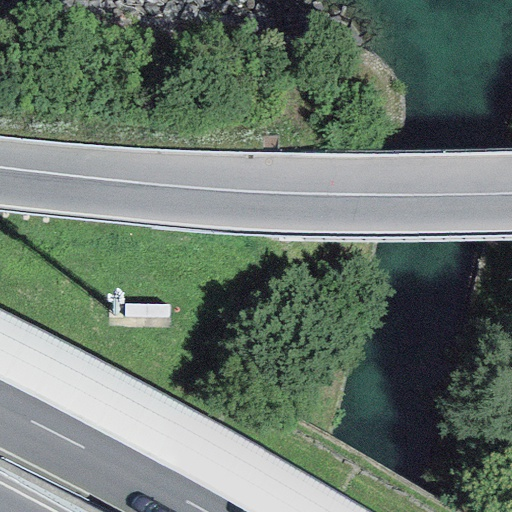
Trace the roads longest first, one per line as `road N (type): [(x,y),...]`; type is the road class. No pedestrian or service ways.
road 1 (motorway): [(511,206),(284,206),(0,184)]
road 2 (motorway): [(201,511),(0,406)]
